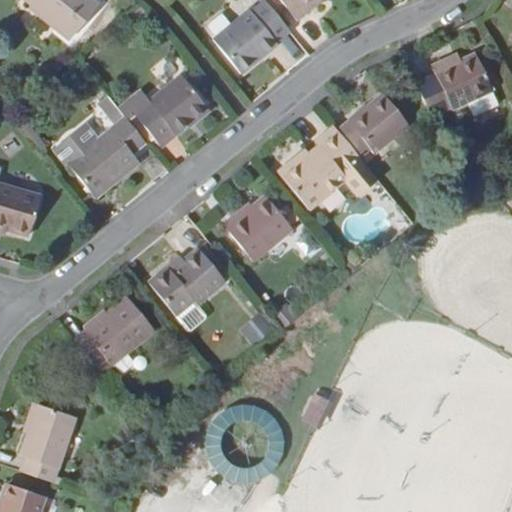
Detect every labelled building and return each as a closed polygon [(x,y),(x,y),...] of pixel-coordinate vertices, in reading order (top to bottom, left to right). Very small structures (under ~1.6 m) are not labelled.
[(28,0),(75,39),(103,5),(97,0),(28,0)] [(290,0),(307,21),(320,12),(316,7),(324,0),(290,0)] [(258,11),(221,42),(249,76),(286,45),(284,44),(299,31),(273,2),(260,14),(258,11)] [(439,75),(418,84),(432,115),(453,106),(454,108),(496,88),(479,53),(438,72),(439,75)] [(214,109),(187,75),(140,115),(163,143),(178,130),(181,135),(214,109)] [(502,102),(496,88),(471,100),(477,113),(502,102)] [(151,144),(114,99),(105,106),(121,126),(102,141),(91,127),(63,150),(100,195),(143,161),(138,155),(151,144)] [(341,130),(362,156),(373,147),(377,152),(403,131),(378,100),(341,130)] [(362,156),(338,126),(319,141),(322,146),(308,157),(305,153),(286,170),(316,206),(351,177),(363,193),(381,179),(362,156)] [(459,128),(446,134),(452,149),(466,143),(459,128)] [(43,196),(1,184),(0,183),(0,179),(3,170),(0,168),(0,226),(31,236),(43,196)] [(294,229),(268,196),(248,212),(244,209),(225,225),(255,261),(294,229)] [(356,251),(344,260),(352,270),(364,261),(356,251)] [(233,290),(206,255),(178,277),(174,273),(155,289),(183,323),(202,307),(206,312),(233,290)] [(129,298),(75,342),(97,368),(108,359),(113,367),(156,332),(129,298)] [(97,368),(102,375),(113,367),(108,359),(97,368)] [(319,424),(331,397),(313,389),(301,416),(319,424)] [(213,467),(223,475),(235,479),(248,479),(260,475),(271,467),(278,457),(281,445),(281,431),(275,419),(266,409),(254,403),(241,400),(228,403),(217,410),(208,419),(203,431),(203,444),(206,456),(213,467)] [(28,457),(23,471),(56,482),(78,418),(41,405),(23,456),(28,457)] [(58,475),(56,482),(65,485),(68,479),(58,475)] [(6,482),(1,496),(6,498),(11,483),(6,482)] [(41,511),(47,496),(11,483),(6,498),(1,496),(0,498),(0,511),(41,511)]
